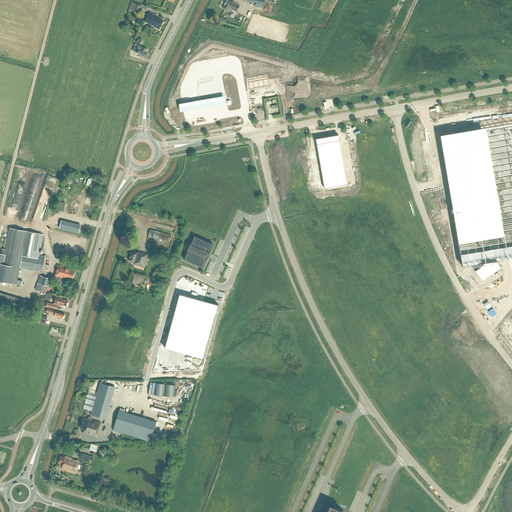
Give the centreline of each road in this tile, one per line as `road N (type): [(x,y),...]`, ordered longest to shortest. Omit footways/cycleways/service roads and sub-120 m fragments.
road 1 (unclassified): [(394,108),(434,240),(511,364)]
road 2 (primary): [(40,437),(117,191)]
road 3 (unclassified): [(277,213),(256,220),(227,285),(178,274),(153,357)]
road 4 (unclassified): [(369,405),(328,339),(277,213)]
road 5 (unclassified): [(257,131),(394,108)]
